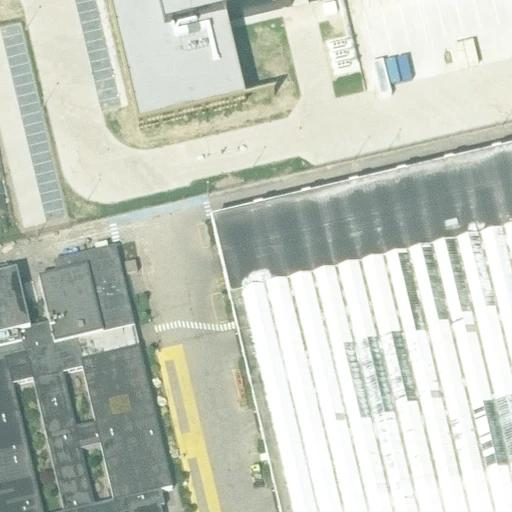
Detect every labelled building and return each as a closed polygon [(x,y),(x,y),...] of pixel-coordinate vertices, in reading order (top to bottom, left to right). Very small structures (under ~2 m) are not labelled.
[(106,0),(137,130),(246,104),(226,22),(318,0),(106,0)] [(100,76),(90,77),(81,31),(39,39),(55,121),(106,111),(100,76)] [(385,116),(222,146),(229,182),(391,152),(385,116)] [(511,511),(511,152),(211,223),(216,242),(228,293),(234,321),(242,353),(249,384),(252,399),(262,441),(272,485),(278,511),(511,511)] [(56,276),(38,280),(48,325),(28,330),(15,273),(9,275),(7,268),(0,269),(0,511),(160,511),(159,508),(163,507),(160,493),(171,490),(114,251),(114,248),(53,263),(56,276)]
